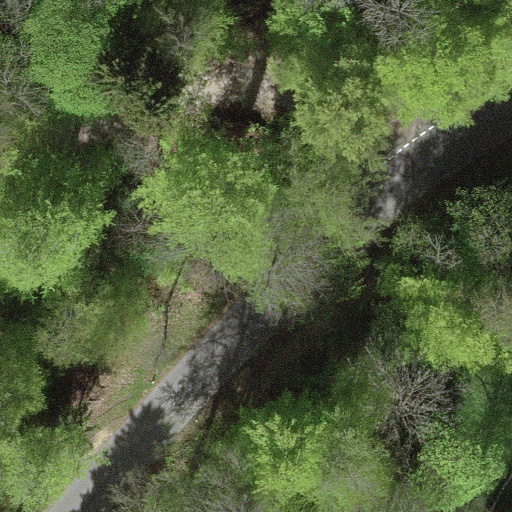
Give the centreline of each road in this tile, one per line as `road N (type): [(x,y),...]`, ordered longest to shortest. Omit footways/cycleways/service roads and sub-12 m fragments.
road 1 (tertiary): [(80,511),(351,214),(433,146),(511,101)]
road 2 (track): [(433,146),(352,97),(280,81),(194,81),(99,109),(0,178)]
